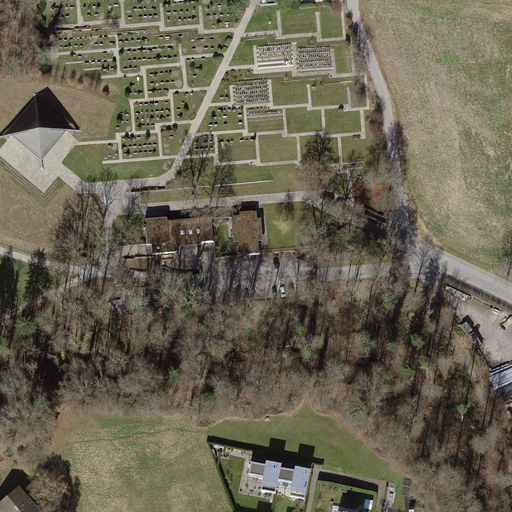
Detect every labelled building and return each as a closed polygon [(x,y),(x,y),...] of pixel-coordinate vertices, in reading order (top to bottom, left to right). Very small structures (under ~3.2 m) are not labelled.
[(35,101),(11,130),(45,159),(69,130),(35,101)] [(240,216),(232,217),(235,243),(237,242),(238,256),(260,253),(259,241),(263,241),(261,219),(258,219),(257,211),(240,213),(240,216)] [(168,218),(145,220),(147,244),(152,244),(153,256),(178,254),(177,246),(215,243),(213,217),(167,221),(168,218)] [(511,364),(495,369),(499,386),(511,383),(511,364)] [(280,482),(283,465),(252,460),(249,475),(263,478),(260,492),(277,495),(280,482)] [(310,470),(283,465),(280,482),(292,485),(290,499),(304,501),(310,470)] [(38,511),(19,490),(0,507),(0,511),(38,511)]
